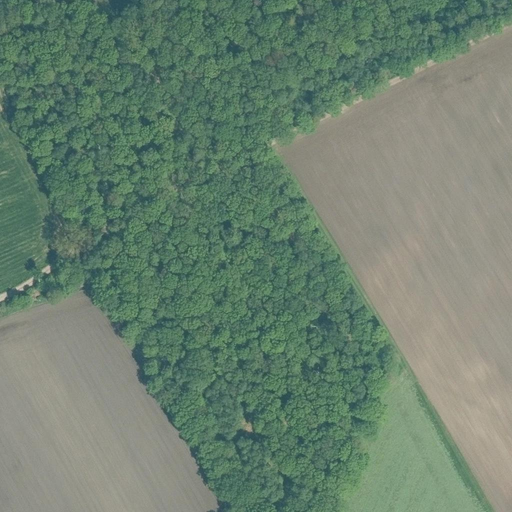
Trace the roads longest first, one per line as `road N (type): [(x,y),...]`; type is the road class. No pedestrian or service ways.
road 1 (track): [(511,21),(133,210),(0,297)]
road 2 (track): [(0,83),(59,197),(60,260)]
